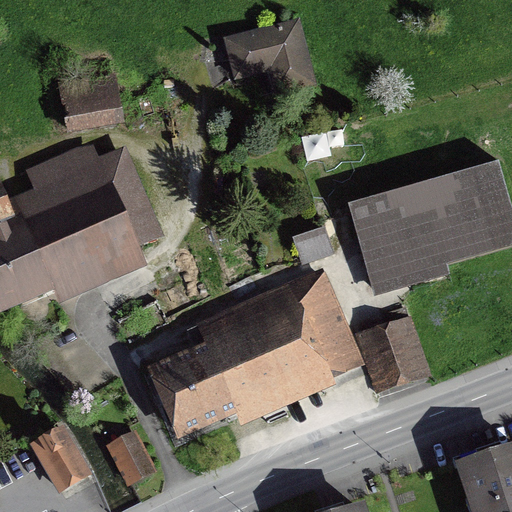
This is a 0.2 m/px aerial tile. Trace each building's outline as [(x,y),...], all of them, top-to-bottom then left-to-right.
[(272,96),(312,86),(296,25),(225,43),(235,80),(265,72),(272,96)] [(76,68),(79,84),(61,87),(69,132),(118,124),(108,63),(76,68)] [(345,203),(370,288),(511,247),(511,222),(494,160),(345,203)] [(6,217),(0,219),(0,309),(0,310),(135,250),(99,166),(34,195),(45,221),(14,235),(6,217)] [(329,254),(323,234),(294,244),(300,263),(329,254)] [(198,355),(153,375),(179,436),(355,360),(319,277),(189,334),(198,355)] [(113,316),(116,322),(128,345),(167,325),(153,296),(113,316)] [(356,337),(375,395),(428,377),(408,320),(356,337)] [(36,447),(61,490),(74,483),(88,475),(62,431),(36,447)] [(111,451),(129,486),(151,474),(133,440),(111,451)] [(473,511),(511,511),(511,450),(459,468),(473,511)]
